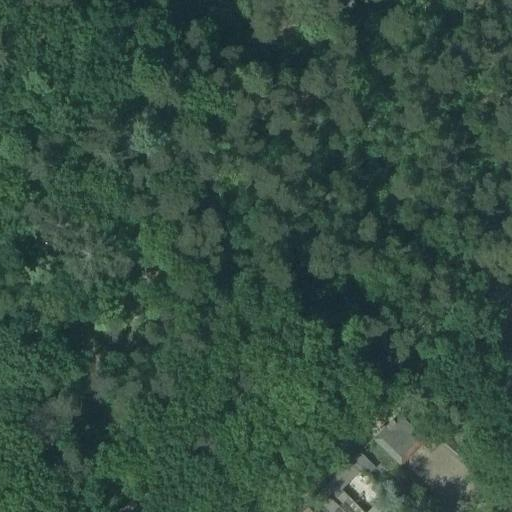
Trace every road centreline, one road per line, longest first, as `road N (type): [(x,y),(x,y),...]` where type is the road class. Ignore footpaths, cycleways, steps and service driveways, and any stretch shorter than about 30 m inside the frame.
road 1 (track): [(0,267),(48,307),(102,308),(129,291),(182,304),(251,358),(344,388),(387,425)]
road 2 (track): [(0,122),(102,63),(117,38),(115,0)]
